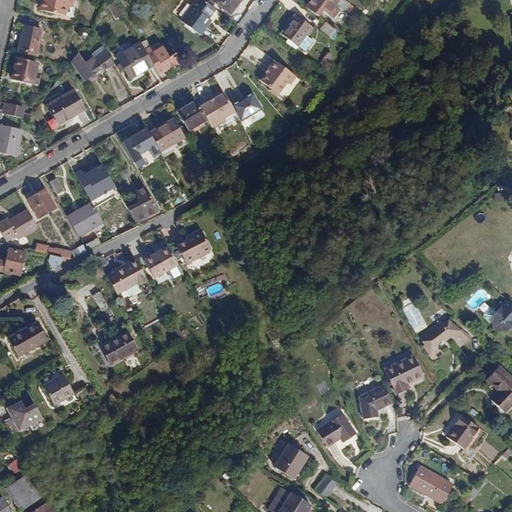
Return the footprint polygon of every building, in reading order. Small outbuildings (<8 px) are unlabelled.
[(76,7),(74,6),(75,0),(44,0),(42,1),(41,6),(43,9),(74,16),(76,7)] [(117,16),(124,13),(116,0),(115,0),(111,6),(117,16)] [(207,21),(210,17),(216,8),(205,0),(196,0),(182,19),(202,33),(210,23),(207,21)] [(216,1),(231,13),(241,0),(209,0),(214,4),(216,1)] [(350,2),(347,0),(310,0),(309,3),(321,12),(323,9),(329,13),(337,2),(346,8),(350,2)] [(346,8),(349,11),(354,5),(350,2),(346,8)] [(319,15),(321,12),(309,3),(307,6),(319,15)] [(298,44),(299,45),(306,50),(314,40),(307,34),(313,25),(297,13),(282,32),(288,37),(286,40),(296,47),(298,44)] [(335,29),(336,28),(326,20),(325,22),(335,29)] [(321,27),(331,35),(335,29),(325,22),(321,27)] [(18,49),(37,53),(42,28),(24,24),(18,49)] [(78,38),(84,39),(87,28),(81,27),(78,38)] [(131,78),(154,64),(145,49),(140,41),(117,55),(131,78)] [(159,73),(180,60),(176,53),(170,56),(163,45),(153,50),(151,46),(145,49),(154,64),(159,73)] [(92,54),(93,56),(105,48),(104,46),(92,54)] [(102,71),(114,63),(105,48),(93,56),(85,61),(78,51),(72,59),(85,78),(89,76),(91,79),(96,75),(94,72),(99,68),(102,71)] [(326,59),(328,60),(333,54),(327,50),(319,61),(323,63),(326,59)] [(12,76),(34,81),(38,62),(16,57),(12,76)] [(268,88),(284,100),(301,78),(275,59),(269,67),(271,68),(268,72),(262,80),(270,86),(268,88)] [(59,123),(85,108),(74,89),(48,104),(59,123)] [(200,106),(207,118),(213,127),(227,119),(225,116),(236,110),(232,103),(225,91),(200,106)] [(254,91),(232,103),(236,110),(242,120),(245,126),(253,121),(249,115),(263,107),(254,91)] [(207,118),(200,106),(197,99),(178,110),(189,128),(207,118)] [(22,117),(23,112),(24,106),(13,104),(12,111),(8,110),(7,114),(22,117)] [(157,143),(160,149),(185,135),(174,117),(150,131),(157,143)] [(0,125),(0,151),(16,155),(22,128),(1,124),(0,125)] [(137,154),(157,143),(150,131),(146,126),(127,137),(137,154)] [(173,183),(179,180),(168,162),(163,165),(173,183)] [(118,188),(105,165),(87,175),(83,170),(76,174),(93,202),(118,188)] [(57,192),(64,189),(57,176),(50,180),(57,192)] [(136,221),(159,208),(145,184),(136,189),(139,196),(137,197),(139,201),(128,207),(136,221)] [(38,215),(56,205),(45,186),(27,197),(38,215)] [(79,234),(103,220),(102,218),(93,204),(78,213),(76,210),(68,215),(79,234)] [(117,227),(130,220),(122,206),(108,213),(109,214),(102,218),(103,220),(109,231),(116,227),(117,227)] [(19,236),(38,225),(29,209),(10,219),(8,216),(0,221),(0,225),(8,238),(17,233),(19,236)] [(206,247),(206,246),(194,227),(188,230),(187,234),(183,236),(173,241),(182,259),(206,247)] [(206,246),(207,244),(199,229),(194,227),(206,246)] [(86,243),(89,247),(101,241),(98,235),(94,237),(95,238),(86,243)] [(75,255),(88,249),(84,243),(74,248),(73,251),(75,255)] [(142,257),(152,274),(174,261),(164,244),(142,257)] [(65,256),(70,257),(72,249),(56,245),(55,247),(48,246),(47,252),(65,256)] [(3,269),(21,273),(26,250),(8,246),(3,269)] [(44,271),(63,262),(65,256),(47,252),(44,271)] [(106,272),(116,289),(137,279),(138,281),(147,277),(136,257),(106,272)] [(221,283),(207,287),(209,295),(223,291),(221,283)] [(100,290),(92,296),(103,310),(111,304),(100,290)] [(511,301),(508,298),(498,310),(492,304),(485,312),(485,315),(491,321),(494,321),(493,329),(511,328),(511,301)] [(414,303),(405,307),(416,328),(425,323),(414,303)] [(458,347),(469,338),(460,331),(462,330),(448,318),(439,324),(438,322),(419,336),(424,344),(422,345),(429,354),(428,354),(431,359),(432,358),(433,359),(442,352),(439,348),(438,349),(435,345),(436,339),(446,332),(455,340),(453,342),(458,347)] [(7,337),(18,355),(47,338),(37,320),(25,327),(26,329),(15,335),(14,333),(7,337)] [(14,333),(15,335),(26,329),(25,327),(14,333)] [(111,362),(136,347),(126,330),(101,343),(111,362)] [(110,362),(111,362),(101,343),(99,344),(110,362)] [(395,393),(408,387),(406,383),(422,375),(413,354),(384,368),(395,393)] [(489,399),(503,411),(511,402),(511,378),(498,365),(486,378),(498,390),(489,399)] [(54,403),(73,392),(62,373),(43,384),(54,403)] [(377,415),(376,408),(391,401),(383,384),(358,396),(362,417),(377,415)] [(47,417),(38,400),(29,405),(25,397),(10,406),(23,430),(47,417)] [(341,440),(354,432),(341,412),(316,429),(326,444),(339,436),(341,440)] [(445,435),(462,448),(478,426),(461,414),(445,435)] [(274,465),(292,477),(306,454),(288,442),(274,465)] [(18,457),(10,463),(16,472),(24,466),(18,457)] [(441,503),(451,484),(419,465),(408,484),(441,503)] [(4,487),(18,507),(41,492),(27,472),(4,487)] [(327,473),(316,488),(327,497),(339,482),(327,473)] [(468,490),(472,494),(485,481),(481,477),(468,490)] [(458,501),(463,506),(472,495),(472,494),(468,490),(467,490),(458,501)] [(302,511),(309,503),(291,491),(285,499),(276,493),(266,507),(273,511),(302,511)] [(0,511),(12,511),(2,495),(0,496),(0,511)] [(39,511),(50,505),(46,500),(28,511),(39,511)]
